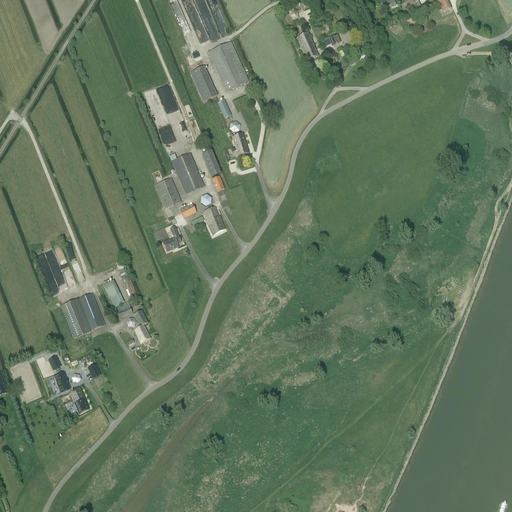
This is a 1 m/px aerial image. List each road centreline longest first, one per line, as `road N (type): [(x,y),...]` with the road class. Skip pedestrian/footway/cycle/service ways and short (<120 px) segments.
road 1 (tertiary): [(45,511),(131,406),(184,364),(213,296),(274,208),(317,119),(400,74),(511,29)]
road 2 (track): [(0,133),(11,113),(26,126),(104,318),(152,388)]
road 3 (track): [(245,251),(135,0)]
road 4 (unclassified): [(0,152),(93,0)]
road 5 (track): [(288,0),(204,52),(179,0)]
